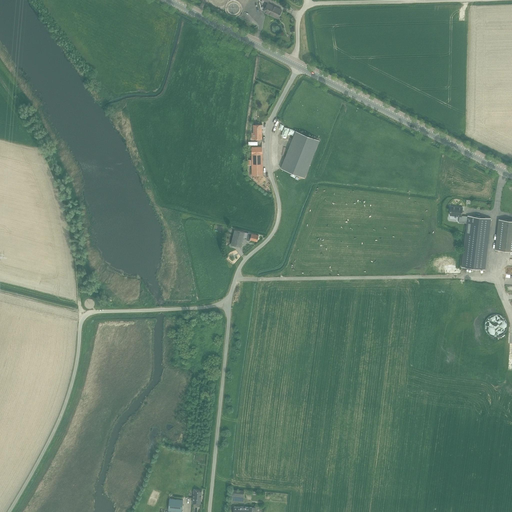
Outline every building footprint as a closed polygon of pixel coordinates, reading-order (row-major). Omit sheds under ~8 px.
[(234,2),(235,6),(233,6),(234,11),(242,10),(241,4),(239,4),(238,2),(234,2)] [(264,11),(278,18),(282,10),(268,4),(264,11)] [(262,124),(253,125),(254,133),(252,133),(252,139),(262,139),(262,124)] [(296,131),(281,168),(305,178),(319,140),(296,131)] [(252,175),(263,175),(262,147),(252,147),(252,175)] [(463,208),(451,206),(450,215),(460,216),(459,223),(467,223),(462,267),(485,270),(491,218),(468,216),(462,216),(463,208)] [(511,220),(499,219),(495,250),(511,251),(511,220)] [(231,245),(241,247),(245,232),(235,230),(231,245)] [(250,241),(250,239),(257,241),(259,236),(252,234),(251,234),(248,233),(246,240),(250,241)] [(485,324),(484,326),(485,328),(485,330),(486,332),(487,334),(489,335),(491,336),(493,337),(495,337),(497,337),(499,337),(501,336),(503,335),(504,334),(506,332),(507,330),(507,328),(507,326),(507,324),(507,322),(506,320),(504,318),(503,317),(501,316),(499,315),(497,315),(495,315),(493,315),(491,316),(489,317),(487,318),(486,320),(485,322),(485,324)] [(200,504),(202,491),(194,491),(193,503),(200,504)] [(168,511),(177,511),(180,511),(181,511),(183,500),(170,499),(168,511)]
